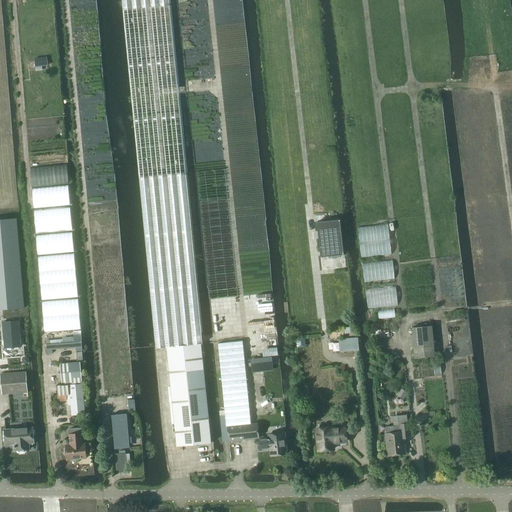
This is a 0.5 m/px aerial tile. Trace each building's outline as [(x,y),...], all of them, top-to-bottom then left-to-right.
[(122,0),(156,348),(167,347),(201,343),(202,343),(190,211),(169,0),(122,0)] [(0,309),(24,308),(17,218),(0,219),(0,309)] [(344,255),(340,219),(338,219),(316,222),(320,257),(344,255)] [(20,344),(21,343),(20,339),(19,339),(18,321),(3,322),(4,340),(3,341),(4,345),(5,346),(5,348),(20,347),(20,344)] [(412,328),(415,358),(435,356),(432,326),(412,328)] [(339,339),(340,352),(358,350),(357,338),(339,339)] [(243,341),(218,343),(225,411),(219,411),(223,441),(224,441),(229,440),(230,441),(256,438),(258,438),(259,438),(258,423),(251,424),(243,341)] [(52,353),(52,349),(76,348),(76,351),(82,351),(81,342),(63,343),(46,344),(47,354),(52,353)] [(167,347),(177,445),(211,442),(201,343),(167,347)] [(271,358),(251,360),(252,367),(272,365),(271,358)] [(60,364),(61,373),(62,385),(82,383),(81,371),(80,362),(60,364)] [(0,374),(2,394),(28,392),(26,372),(0,374)] [(62,385),(57,385),(58,395),(67,394),(67,400),(68,405),(71,405),(72,414),(85,413),(82,383),(62,385)] [(397,396),(403,400),(407,392),(401,388),(397,396)] [(111,415),(114,449),(129,447),(126,413),(111,415)] [(395,426),(386,427),(386,434),(388,456),(406,454),(404,438),(411,437),(409,423),(408,424),(407,415),(398,416),(399,426),(395,426)] [(29,449),(29,443),(34,442),(33,427),(5,429),(6,445),(14,444),(14,450),(18,450),(19,452),(25,451),(26,449),(29,449)] [(316,429),(318,450),(333,449),(333,443),(347,441),(345,427),(331,429),(331,427),(316,429)] [(65,452),(65,453),(65,455),(67,456),(67,460),(86,458),(85,443),(84,443),(83,433),(82,428),(69,429),(69,434),(70,444),(66,445),(66,449),(65,450),(65,452)] [(259,438),(258,438),(260,450),(270,449),(271,456),(287,454),(285,433),(269,434),(269,437),(259,438)] [(115,453),(117,470),(127,470),(126,452),(115,453)]
